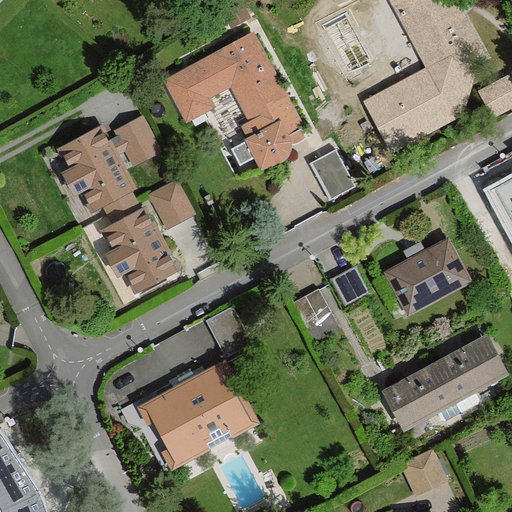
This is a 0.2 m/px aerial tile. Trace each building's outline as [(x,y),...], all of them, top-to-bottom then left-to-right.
[(382,0),(393,23),(388,26),(399,49),(415,41),(431,71),(368,105),(394,153),(463,116),(483,52),(455,0),(382,0)] [(511,24),(494,35),(509,63),(511,61),(511,24)] [(307,130),(256,35),(169,82),(190,122),(216,108),(211,100),(235,87),(256,124),(247,128),(267,170),(287,163),(294,155),(296,144),(292,137),(307,130)] [(511,71),(486,84),(500,113),(511,107),(511,71)] [(141,114),(114,129),(133,165),(161,150),(141,114)] [(135,188),(100,123),(59,145),(68,163),(58,168),(72,194),(80,190),(92,211),(105,204),(114,221),(100,228),(110,247),(103,250),(117,276),(125,271),(136,292),(179,269),(144,203),(140,205),(131,190),(135,188)] [(339,151),(314,165),(333,201),(359,188),(339,151)] [(511,173),(482,190),(511,244),(511,173)] [(177,177),(148,192),(166,227),(195,212),(177,177)] [(473,279),(449,234),(386,268),(411,313),(473,279)] [(349,298),(371,288),(360,264),(337,274),(349,298)] [(489,332),(383,388),(405,429),(510,373),(489,332)] [(258,423),(225,358),(137,404),(170,468),(258,423)] [(2,430),(0,430),(0,511),(49,511),(43,494),(2,430)] [(419,491),(452,476),(437,444),(405,459),(419,491)]
